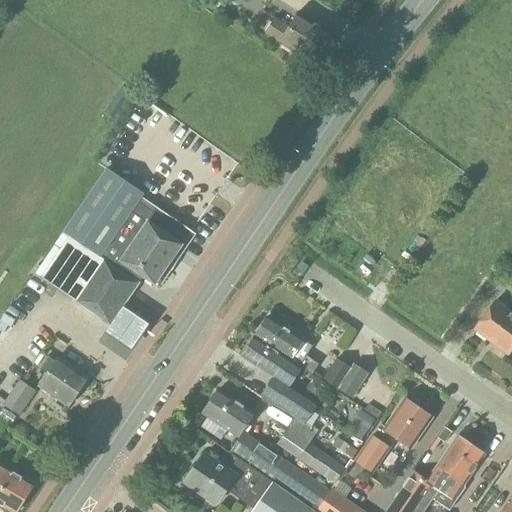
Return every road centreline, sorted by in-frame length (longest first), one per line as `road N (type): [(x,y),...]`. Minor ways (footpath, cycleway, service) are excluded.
road 1 (secondary): [(63,511),(423,0)]
road 2 (unclassified): [(511,419),(315,275)]
